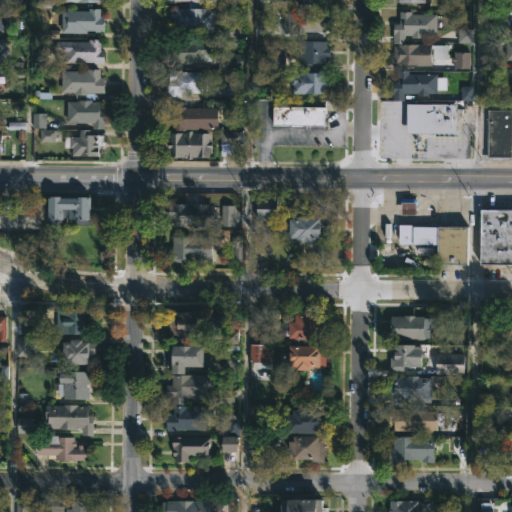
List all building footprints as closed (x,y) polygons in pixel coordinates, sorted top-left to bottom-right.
[(199,3),(199,9),(214,10),(214,33),(170,32),(170,11),(174,11),(174,9),(187,9),(187,3),(199,3)] [(100,9),(100,16),(104,16),(103,33),(86,31),(86,34),(61,33),(61,11),(88,12),(88,9),(100,9)] [(326,12),(326,15),(331,15),(330,31),(305,32),(305,34),(293,34),(293,38),(258,38),(258,23),(283,21),(283,14),(293,14),(293,12),(304,12),(304,11),(326,12)] [(411,12),(411,14),(436,15),(436,36),(423,36),(423,39),(411,38),(411,36),(404,36),(404,44),(392,44),(392,24),(399,24),(399,12),(411,12)] [(472,29),(458,29),(458,43),(472,43),(472,29)] [(0,39),(3,40),(3,48),(8,48),(7,61),(0,61),(0,39)] [(326,40),(326,46),(330,46),(330,55),(326,55),(326,62),(311,62),(311,64),(294,64),(294,39),(326,40)] [(100,49),(100,50),(104,50),(104,64),(94,64),(94,63),(56,63),(56,42),(88,42),(88,40),(100,40),(100,49)] [(190,63),(190,65),(167,63),(168,42),(211,42),(211,63),(190,63)] [(431,45),(447,45),(447,59),(431,59),(431,66),(400,66),(400,62),(394,62),(393,46),(398,46),(398,45),(431,45)] [(469,69),(470,52),(454,52),(454,69),(469,69)] [(229,69),(218,69),(218,54),(242,54),(241,68),(229,68),(229,69)] [(325,69),(325,76),(329,77),(329,86),(325,86),(325,93),(293,92),(293,84),(289,84),(289,74),(294,74),(294,71),(318,72),(318,69),(325,69)] [(100,70),(99,78),(104,78),(104,94),(87,94),(87,96),(60,93),(61,71),(86,72),(86,70),(100,70)] [(408,71),(408,74),(437,74),(437,78),(446,78),(446,91),(437,91),(437,94),(428,94),(428,97),(417,97),(417,94),(415,94),(415,100),(393,102),(392,83),(398,83),(397,71),(408,71)] [(200,73),(200,79),(203,79),(202,87),(200,87),(200,92),(180,91),(180,95),(169,94),(169,92),(167,92),(167,72),(200,73)] [(227,96),(243,95),(242,78),(226,79),(227,96)] [(461,100),(472,100),(473,87),(461,87),(461,100)] [(91,101),(100,102),(99,111),(103,112),(103,130),(91,129),(92,123),(66,123),(66,101),(91,101)] [(193,105),(193,107),(205,107),(205,123),(199,123),(199,128),(184,128),(184,127),(182,127),(182,130),(172,130),(172,127),(168,127),(169,109),(173,109),(173,105),(193,105)] [(457,134),(407,134),(407,105),(457,105),(457,134)] [(325,126),(325,107),(273,107),(273,125),(325,126)] [(511,111),(511,161),(484,161),(484,155),(487,155),(488,111),(511,111)] [(45,128),(46,113),(33,113),(33,128),(45,128)] [(56,130),(40,130),(40,142),(55,142),(56,130)] [(89,130),(89,136),(96,136),(96,141),(98,141),(97,157),(71,157),(72,149),(63,148),(64,137),(79,137),(79,130),(89,130)] [(208,132),(208,141),(213,142),(213,147),(209,147),(208,155),(191,155),(191,158),(166,154),(166,143),(169,143),(169,131),(186,132),(186,130),(192,130),(192,132),(208,132)] [(241,155),(220,155),(219,131),(243,130),(243,155),(241,155)] [(86,195),(86,196),(89,196),(88,223),(75,223),(75,218),(63,218),(63,223),(49,223),(49,218),(47,218),(47,196),(50,196),(50,194),(77,196),(77,195),(86,195)] [(276,217),(276,220),(257,219),(257,197),(277,197),(276,217)] [(207,203),(207,204),(214,204),(214,225),(169,225),(168,204),(173,204),(173,202),(186,202),(186,204),(207,203)] [(402,215),(416,214),(416,202),(402,203),(402,215)] [(234,226),(235,205),(222,205),(221,226),(234,226)] [(511,263),(480,263),(480,208),(511,208),(511,263)] [(312,214),(312,215),(329,216),(327,230),(323,230),(322,239),(298,239),(295,237),(283,237),(283,218),(296,217),(296,215),(302,215),(302,214),(312,214)] [(413,223),(413,226),(468,225),(468,264),(438,264),(438,244),(399,244),(399,223),(413,223)] [(212,236),(212,257),(210,257),(210,261),(200,261),(200,258),(185,258),(185,261),(167,261),(167,248),(172,248),(172,242),(170,242),(170,236),(212,236)] [(89,333),(56,332),(57,308),(89,308),(89,333)] [(20,333),(38,333),(37,310),(20,310),(20,333)] [(211,332),(211,336),(177,336),(177,334),(169,334),(169,311),(211,311),(211,332)] [(326,321),(325,334),(318,334),(318,339),(295,341),(289,340),(289,337),(286,337),(286,326),(289,326),(289,322),(295,323),(295,315),(319,315),(319,321),(326,321)] [(431,327),(430,337),(425,337),(425,339),(391,338),(391,315),(431,317),(431,327)] [(239,345),(239,331),(227,331),(227,345),(239,345)] [(35,336),(35,349),(29,349),(29,356),(17,355),(17,335),(35,336)] [(82,338),(82,340),(94,342),(93,358),(89,358),(88,363),(61,363),(61,353),(57,353),(57,346),(62,346),(62,340),(70,340),(70,338),(82,338)] [(271,344),(271,362),(249,362),(250,343),(271,344)] [(321,344),(326,345),(326,365),(324,365),(324,368),(297,368),(297,366),(293,366),(293,358),(290,358),(290,354),(286,354),(286,346),(289,346),(289,343),(321,344)] [(204,345),(203,352),(210,352),(209,365),(205,365),(205,367),(184,365),(184,373),(171,373),(171,365),(167,365),(167,345),(172,345),(172,344),(204,345)] [(415,345),(415,351),(422,351),(422,365),(404,367),(404,371),(390,371),(390,346),(394,346),(394,345),(415,345)] [(464,374),(435,374),(436,353),(464,353),(464,374)] [(89,374),(89,398),(63,398),(63,383),(59,383),(59,373),(64,373),(64,371),(89,371),(89,374)] [(213,374),(212,397),(203,397),(203,399),(191,400),(191,397),(185,397),(185,403),(169,403),(169,396),(165,396),(166,383),(171,384),(171,374),(213,374)] [(418,375),(418,377),(432,377),(432,402),(401,402),(401,405),(390,405),(390,386),(393,386),(395,377),(418,375)] [(77,404),(88,404),(88,415),(93,415),(93,435),(81,435),(82,428),(47,428),(47,417),(45,417),(45,404),(77,404)] [(213,405),(213,417),(205,417),(205,429),(166,430),(166,413),(173,413),(173,405),(186,405),(186,407),(192,407),(192,405),(213,405)] [(320,409),(320,411),(325,411),(324,432),(287,432),(287,414),(293,414),(293,409),(298,409),(298,406),(312,407),(312,409),(320,409)] [(405,408),(405,410),(438,410),(438,430),(436,430),(436,435),(424,436),(424,430),(395,430),(395,434),(389,434),(389,408),(405,408)] [(236,414),(236,418),(240,418),(239,435),(221,434),(221,414),(236,414)] [(18,433),(33,433),(32,417),(17,417),(18,433)] [(57,435),(73,436),(73,440),(75,440),(75,446),(73,445),(73,447),(77,447),(77,444),(83,444),(83,447),(87,447),(87,459),(77,459),(77,461),(72,461),(72,460),(56,459),(56,454),(55,454),(55,457),(47,457),(47,454),(34,454),(34,441),(46,441),(46,435),(57,435)] [(319,435),(325,436),(324,462),(312,462),(312,458),(293,458),(293,453),(289,453),(289,440),(293,440),(293,435),(319,435)] [(211,436),(211,457),(189,454),(189,461),(175,461),(175,455),(173,455),(173,447),(172,447),(172,436),(211,436)] [(222,451),(238,451),(239,437),(223,436),(222,451)] [(434,436),(433,462),(423,462),(423,459),(406,459),(406,463),(388,462),(388,447),(393,447),(393,436),(434,436)] [(316,496),(322,497),(322,511),(276,511),(276,509),(279,509),(279,497),(316,496)] [(418,500),(418,503),(422,503),(422,511),(388,511),(389,499),(418,500)] [(89,501),(89,511),(46,511),(47,500),(68,500),(68,508),(71,508),(71,500),(89,501)] [(192,500),(210,501),(210,509),(213,509),(213,511),(160,511),(160,502),(166,502),(166,500),(192,500)] [(16,511),(29,511),(29,501),(16,501),(16,511)]
